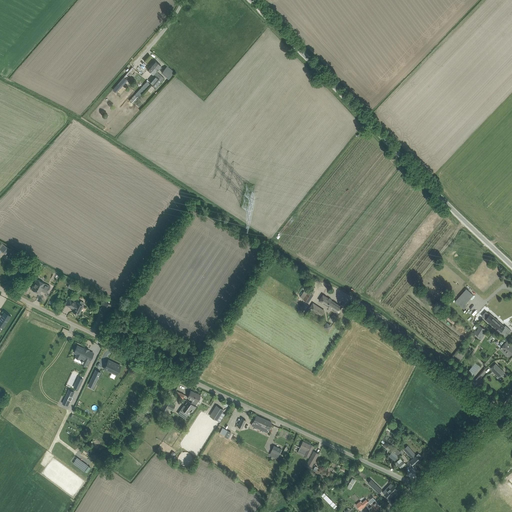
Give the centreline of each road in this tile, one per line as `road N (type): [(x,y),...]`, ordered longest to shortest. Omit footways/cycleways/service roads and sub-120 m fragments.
road 1 (unclassified): [(416,486),(0,289)]
road 2 (unclassified): [(511,266),(251,0)]
road 3 (unclassified): [(416,486),(511,396)]
